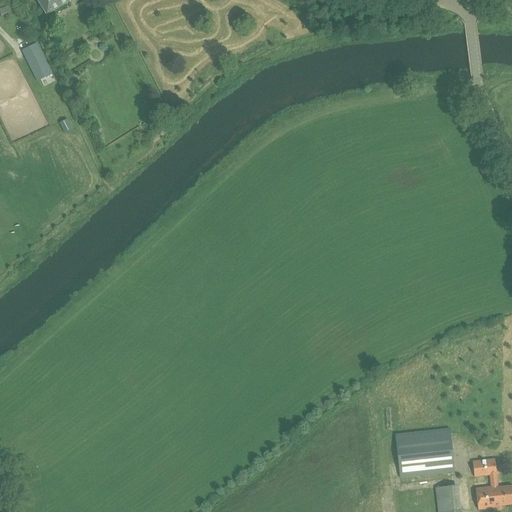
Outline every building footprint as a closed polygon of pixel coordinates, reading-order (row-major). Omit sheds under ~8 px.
[(37,0),(47,15),(71,0),(37,0)] [(0,8),(0,14),(1,16),(16,9),(14,3),(0,8)] [(24,53),(36,79),(50,72),(38,46),(24,53)] [(48,82),(52,89),(60,85),(56,78),(48,82)] [(55,101),(65,98),(62,89),(52,92),(55,101)] [(71,129),(67,120),(59,124),(64,133),(71,129)] [(395,434),(400,478),(455,472),(449,428),(395,434)] [(493,508),(494,510),(501,510),(500,506),(511,504),(511,485),(498,487),(495,459),(472,462),(478,509),(493,508)] [(461,511),(458,485),(435,488),(437,511),(461,511)]
